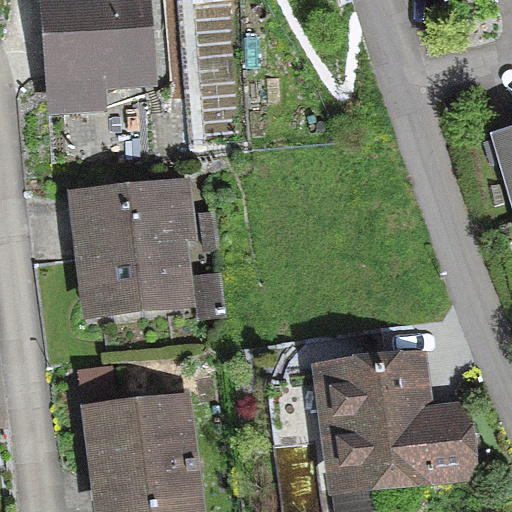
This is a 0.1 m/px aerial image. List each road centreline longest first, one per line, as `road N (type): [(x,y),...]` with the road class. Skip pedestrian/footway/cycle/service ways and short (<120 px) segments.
road 1 (residential): [(379,0),(511,380)]
road 2 (residential): [(0,174),(38,511)]
